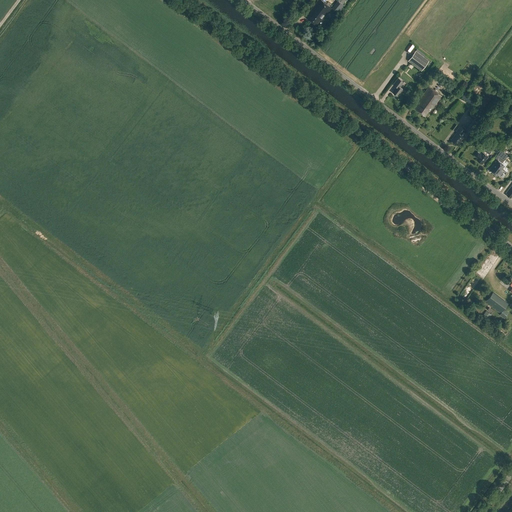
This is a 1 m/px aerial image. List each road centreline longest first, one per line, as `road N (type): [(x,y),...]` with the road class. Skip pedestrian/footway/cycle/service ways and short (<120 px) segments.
road 1 (tertiary): [(511,247),(185,0)]
road 2 (unclassified): [(511,204),(243,0)]
